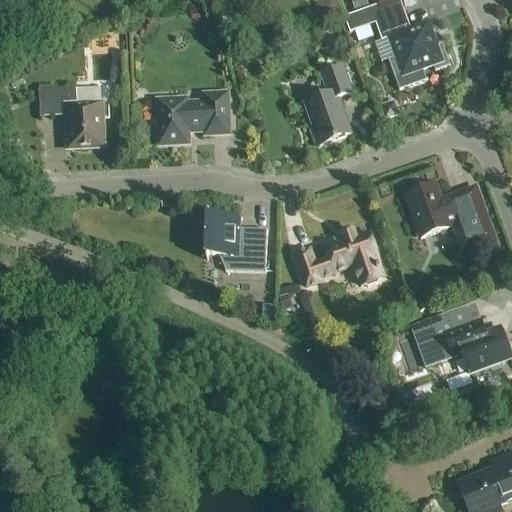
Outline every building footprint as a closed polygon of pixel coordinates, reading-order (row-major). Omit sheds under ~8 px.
[(411,31),(404,14),(399,0),(344,20),(350,35),(376,26),(382,43),(389,40),(396,59),(388,62),(399,92),(426,83),(422,72),(433,68),(435,74),(450,68),(442,46),(436,48),(428,25),(411,31)] [(321,77),(328,97),(304,106),(314,132),(311,133),(317,150),(338,142),(337,140),(351,135),(339,100),(352,96),(343,69),(321,77)] [(100,90),(76,91),(76,90),(39,92),(40,119),(66,118),(68,152),(104,150),(103,120),(109,120),(108,106),(104,106),(104,103),(100,104),(100,90)] [(186,102),(158,104),(160,148),(188,146),(188,134),(206,133),(206,137),(229,136),(227,97),(204,97),(205,105),(186,106),(186,102)] [(380,106),(385,121),(400,116),(395,101),(380,106)] [(478,208),(462,214),(456,198),(441,204),(435,189),(408,199),(422,238),(461,224),(472,254),(493,246),(478,208)] [(240,232),(241,222),(242,222),(242,221),(208,220),(208,231),(205,233),(203,237),(203,241),(205,244),(207,247),(207,258),(219,258),(225,273),(225,274),(266,276),(267,233),(240,232)] [(310,252),(294,258),(306,290),(321,285),(320,281),(353,269),(360,288),(363,287),(368,289),(377,286),(379,281),(382,280),(380,273),(381,273),(379,267),(378,267),(376,261),(378,261),(369,236),(356,241),(353,233),(341,237),(344,245),(326,251),(330,261),(315,266),(310,252)] [(432,311),(425,288),(406,295),(414,317),(432,311)] [(287,297),(278,300),(283,314),(292,311),(287,297)] [(500,331),(485,336),(474,307),(411,330),(426,371),(462,357),(469,376),(511,361),(500,331)] [(456,413),(479,404),(473,387),(450,396),(456,413)] [(457,485),(467,511),(502,511),(501,509),(511,504),(511,456),(490,466),(492,472),(457,485)]
